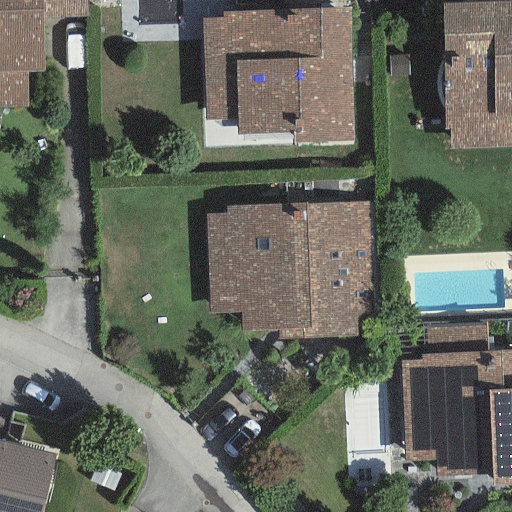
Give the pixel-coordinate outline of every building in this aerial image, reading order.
[(86,0),(0,0),(0,113),(36,113),(35,20),(87,19),(86,0)] [(139,0),(138,36),(202,37),(202,0),(139,0)] [(511,13),(455,15),(458,151),(511,150),(511,13)] [(364,25),(214,23),(213,128),(250,128),(250,138),(363,139),(364,25)] [(380,207),(219,213),(223,324),(384,322),(380,207)] [(414,363),(392,365),(399,467),(430,465),(431,479),(487,476),(488,489),(511,487),(511,356),(485,358),(483,324),(420,328),(422,359),(414,359),(414,363)] [(36,511),(49,460),(0,448),(0,511),(36,511)] [(403,511),(393,502),(382,511),(403,511)]
